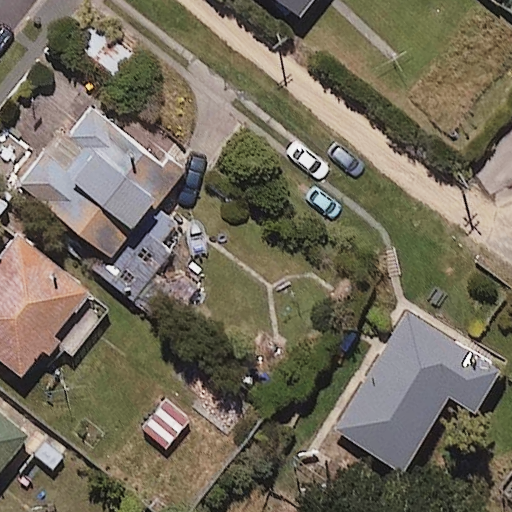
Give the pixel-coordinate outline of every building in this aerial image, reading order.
[(311,0),(269,0),(294,21),(311,0)] [(131,55),(90,22),(73,45),(114,77),(131,55)] [(176,183),(94,103),(18,181),(100,261),(176,183)] [(108,310),(17,237),(0,258),(0,363),(18,378),(48,342),(69,359),(108,310)] [(500,373),(404,315),(330,437),(364,458),(400,480),(447,402),(472,418),(500,373)] [(190,423),(166,400),(143,424),(168,447),(190,423)] [(0,476),(29,438),(0,415),(0,476)]
